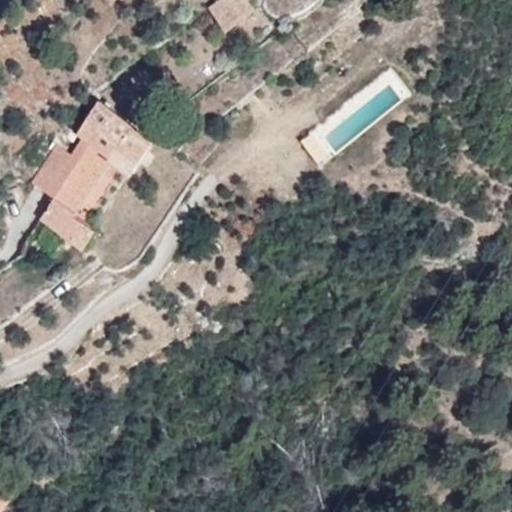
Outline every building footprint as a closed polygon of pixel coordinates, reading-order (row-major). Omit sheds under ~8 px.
[(255,9),(247,0),(221,0),(212,7),(229,29),(255,9)] [(80,160),(55,197),(77,212),(112,159),(134,174),(155,141),(101,102),(82,132),(86,136),(94,140),(80,160)] [(301,145),(321,164),(331,153),(311,134),(301,145)] [(72,155),(80,160),(94,140),(86,136),(72,155)] [(34,181),(55,197),(80,160),(72,155),(58,147),(34,181)] [(55,197),(42,218),(87,247),(97,230),(75,216),(77,212),(55,197)] [(0,483),(0,511),(15,495),(0,483)]
